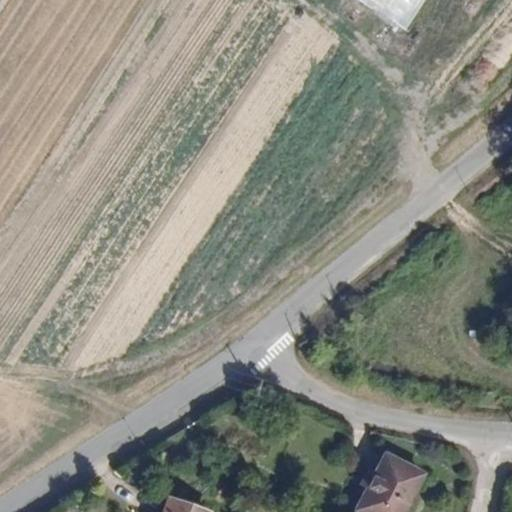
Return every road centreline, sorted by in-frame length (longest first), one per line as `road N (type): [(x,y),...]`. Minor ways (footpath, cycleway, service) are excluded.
road 1 (unclassified): [(511,125),(257,342)]
road 2 (unclassified): [(257,342),(10,511)]
road 3 (unclassified): [(257,342),(325,401),(511,434)]
